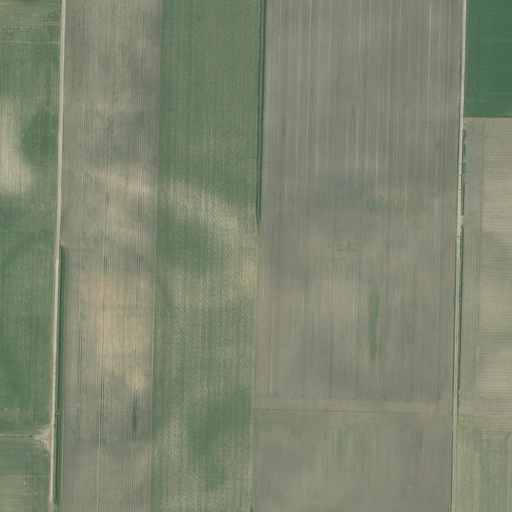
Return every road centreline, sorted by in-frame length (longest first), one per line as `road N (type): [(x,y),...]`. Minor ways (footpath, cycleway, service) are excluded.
road 1 (track): [(465,0),(452,511)]
road 2 (track): [(62,0),(50,511)]
